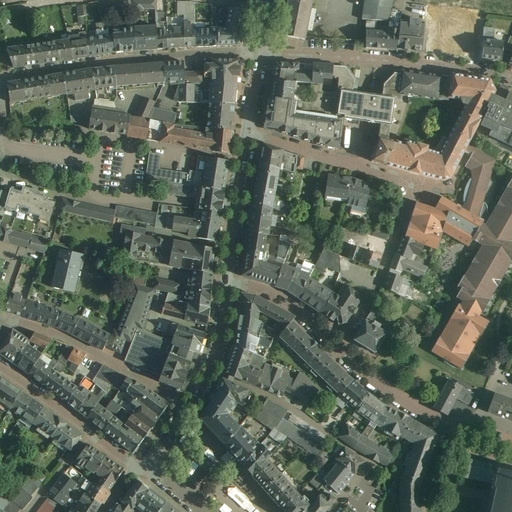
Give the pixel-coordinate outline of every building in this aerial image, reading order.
[(312,0),(288,0),(288,2),(281,36),(305,41),(305,38),(312,0)] [(393,0),(365,0),(362,20),(390,22),(392,10),(393,0)] [(125,3),(110,5),(110,4),(105,5),(104,3),(99,4),(101,15),(106,15),(106,16),(111,15),(111,16),(127,13),(127,12),(132,12),(130,1),(125,2),(125,3)] [(155,1),(131,1),(132,12),(143,12),(143,10),(155,10),(155,1)] [(194,3),(184,3),(184,16),(194,16),(194,3)] [(451,9),(426,6),(425,18),(450,21),(451,9)] [(247,11),(229,9),(225,29),(218,29),(217,47),(240,46),(247,11)] [(467,12),(451,9),(450,21),(466,23),(467,12)] [(420,21),(409,20),(409,25),(400,24),(402,11),(392,10),(390,22),(389,31),(387,50),(388,50),(389,50),(389,47),(395,48),(395,47),(400,47),(401,51),(406,51),(407,48),(408,48),(409,50),(415,50),(415,49),(417,49),(417,51),(421,52),(424,27),(420,26),(420,21)] [(479,13),(470,12),(468,32),(477,33),(477,32),(479,13)] [(156,27),(137,28),(136,22),(133,22),(134,28),(135,51),(157,50),(156,27)] [(160,23),(156,23),(156,27),(157,50),(168,49),(167,32),(167,27),(167,22),(166,22),(160,23)] [(194,28),(190,28),(190,23),(184,23),(184,31),(184,48),(195,47),(194,29),(194,28)] [(384,33),(374,32),(374,27),(368,27),(368,32),(366,32),(366,41),(365,49),(387,50),(389,31),(384,30),(384,33)] [(134,28),(120,29),(121,34),(113,35),(115,53),(135,51),(134,28)] [(103,29),(96,30),(96,31),(97,37),(109,36),(108,31),(103,31),(103,29)] [(180,29),(173,29),(173,32),(167,32),(168,49),(184,48),(184,31),(181,31),(180,29)] [(218,29),(194,29),(195,47),(217,47),(218,29)] [(494,30),(483,29),(482,40),(484,40),(483,43),(481,59),(501,61),(503,42),(492,41),(494,30)] [(109,36),(97,37),(96,31),(86,33),(87,39),(88,58),(115,53),(113,35),(109,36)] [(477,33),(468,32),(468,38),(468,39),(466,58),(481,59),(483,43),(479,42),(479,39),(477,39),(478,32),(477,32),(477,33)] [(86,33),(78,34),(79,37),(68,38),(69,41),(74,60),(88,58),(87,39),(86,33)] [(468,38),(457,37),(455,57),(466,58),(468,39),(468,38)] [(69,41),(6,50),(13,68),(74,60),(69,41)] [(239,61),(219,60),(204,59),(204,72),(204,78),(217,77),(217,80),(214,80),(214,84),(237,84),(239,61)] [(163,64),(165,83),(184,81),(184,73),(183,62),(163,64)] [(163,64),(114,68),(116,87),(165,83),(163,64)] [(299,64),(275,64),(273,81),(295,83),(312,85),(312,76),(298,75),(299,64)] [(333,66),(312,65),(312,76),(312,85),(312,84),(322,86),(323,77),(332,78),(333,67),(333,66)] [(344,68),(333,67),(332,78),(338,79),(337,88),(341,88),(340,92),(351,93),(352,93),(354,81),(344,68)] [(114,68),(92,70),(95,89),(116,87),(114,68)] [(92,70),(63,75),(66,94),(66,95),(74,94),(75,98),(88,95),(88,92),(95,90),(95,89),(92,70)] [(435,76),(401,71),(401,75),(394,74),(384,85),(382,98),(394,100),(401,101),(402,96),(412,97),(413,96),(448,101),(448,99),(451,77),(441,76),(440,80),(435,79),(435,76)] [(184,81),(184,83),(204,83),(204,78),(204,72),(184,73),(184,81)] [(63,75),(8,84),(10,103),(20,101),(19,100),(31,98),(31,100),(47,97),(46,96),(58,94),(58,95),(66,94),(63,75)] [(465,106),(447,141),(442,138),(434,154),(426,151),(427,148),(404,142),(404,145),(395,143),(394,143),(392,150),(386,166),(436,180),(443,181),(450,179),(469,141),(470,141),(480,122),(479,122),(486,109),(488,110),(480,126),(491,131),(488,136),(511,147),(511,93),(509,92),(505,102),(493,96),(495,92),(489,81),(452,75),(451,77),(448,99),(460,100),(462,104),(465,106)] [(382,79),(372,78),(370,96),(379,97),(382,79)] [(295,83),(273,81),(271,99),(309,104),(310,97),(296,95),(296,96),(293,96),(295,83)] [(214,84),(210,84),(210,91),(209,104),(234,105),(237,84),(214,84)] [(271,99),(270,98),(267,119),(270,120),(269,128),(268,127),(268,128),(269,129),(269,128),(279,130),(278,132),(290,134),(290,136),(301,137),(301,139),(313,141),(312,143),(325,145),(324,147),(325,147),(336,149),(337,149),(341,122),(339,122),(340,118),(347,119),(351,93),(340,92),(341,88),(337,88),(336,91),(334,92),(331,93),(321,92),(322,86),(312,84),(312,85),(310,97),(309,104),(271,99)] [(194,85),(178,85),(173,100),(178,103),(194,103),(194,91),(194,85)] [(352,93),(351,93),(347,119),(380,124),(379,130),(389,132),(394,100),(382,98),(379,97),(370,96),(352,93)] [(155,103),(144,98),(135,117),(148,120),(153,109),(155,103)] [(401,101),(394,100),(389,132),(388,141),(393,142),(395,136),(396,136),(398,123),(401,123),(408,102),(401,101)] [(234,105),(209,104),(207,129),(232,132),(234,105)] [(122,110),(92,106),(89,130),(98,131),(98,132),(99,132),(105,133),(106,133),(110,134),(111,134),(117,135),(118,135),(127,136),(130,117),(130,116),(124,115),(125,114),(122,110)] [(176,114),(153,109),(148,120),(150,120),(153,121),(162,123),(173,126),(174,125),(176,114)] [(135,117),(130,117),(127,136),(127,137),(146,141),(150,120),(148,120),(135,117)] [(339,132),(337,149),(336,149),(335,153),(376,159),(378,153),(374,152),(378,139),(379,130),(380,124),(347,119),(341,118),(340,118),(339,122),(341,122),(339,132)] [(162,123),(153,121),(152,126),(156,127),(156,130),(161,132),(162,123)] [(207,129),(205,128),(174,125),(173,126),(162,123),(161,132),(159,143),(230,151),(232,132),(207,129)] [(389,132),(379,130),(378,139),(374,152),(378,153),(376,159),(375,163),(386,166),(392,150),(394,143),(393,142),(388,141),(389,132)] [(283,150),(263,144),(259,163),(279,170),(280,170),(283,150)] [(475,149),(464,167),(465,168),(470,170),(472,181),(466,202),(461,209),(460,209),(461,209),(483,222),(481,224),(485,226),(490,216),(489,215),(488,214),(487,213),(487,211),(487,210),(487,209),(487,208),(487,207),(486,206),(485,204),(483,203),(495,161),(495,160),(484,154),(475,149)] [(297,155),(283,150),(280,170),(284,172),(288,173),(287,180),(294,182),(297,155)] [(160,171),(158,167),(158,162),(160,162),(161,155),(149,153),(144,180),(188,186),(189,174),(166,171),(165,172),(160,171)] [(228,161),(203,157),(198,187),(223,192),(228,161)] [(279,170),(259,163),(254,192),(274,199),(279,170)] [(328,176),(321,175),(319,189),(326,190),(328,176)] [(350,179),(328,175),(328,176),(326,190),(325,198),(338,200),(339,197),(348,198),(350,179)] [(490,216),(485,226),(481,224),(471,240),(472,241),(473,241),(475,242),(475,243),(477,243),(482,246),(464,277),(463,276),(456,290),(459,292),(456,298),(462,302),(481,313),(483,314),(490,300),(511,263),(511,178),(506,188),(507,188),(490,216)] [(372,184),(350,179),(348,198),(347,204),(346,206),(356,209),(356,208),(365,210),(372,184)] [(198,187),(192,186),(188,186),(179,186),(162,183),(160,194),(188,198),(191,197),(192,198),(193,199),(218,202),(222,197),(223,193),(223,192),(198,187)] [(35,191),(23,187),(22,193),(17,207),(29,210),(34,195),(35,191)] [(22,193),(11,189),(9,194),(5,209),(16,212),(17,207),(22,193)] [(9,194),(1,191),(0,193),(0,215),(3,216),(5,209),(9,194)] [(274,199),(254,192),(252,202),(272,209),(289,216),(294,206),(274,199)] [(45,198),(34,195),(29,210),(28,214),(39,217),(44,200),(45,198)] [(434,209),(416,203),(405,237),(417,242),(423,245),(437,250),(442,233),(442,232),(462,244),(468,247),(472,241),(471,240),(481,224),(483,222),(461,209),(460,209),(461,209),(441,197),(441,198),(444,200),(438,210),(434,209)] [(441,198),(434,209),(438,210),(444,200),(441,198)] [(68,201),(62,199),(59,211),(65,213),(68,201)] [(55,203),(44,200),(39,217),(39,220),(49,223),(55,203)] [(80,203),(68,201),(65,213),(77,215),(80,203)] [(272,209),(252,202),(248,232),(267,235),(268,236),(272,209)] [(85,205),(80,203),(77,215),(83,217),(85,205)] [(91,206),(85,205),(83,217),(89,218),(91,206)] [(97,207),(91,206),(89,218),(95,219),(97,207)] [(122,207),(116,206),(115,211),(114,218),(120,219),(122,207)] [(103,209),(97,207),(95,219),(101,221),(103,209)] [(220,213),(196,209),(194,221),(191,238),(198,239),(215,242),(220,213)] [(115,211),(109,210),(107,222),(113,223),(114,218),(115,211)] [(157,214),(151,213),(149,224),(155,226),(156,216),(157,214)] [(168,218),(156,216),(155,226),(155,228),(166,229),(168,218)] [(194,221),(173,218),(172,231),(188,233),(187,237),(191,238),(194,221)] [(145,230),(122,225),(120,233),(127,234),(127,233),(144,237),(145,230)] [(13,231),(1,228),(0,230),(0,241),(9,244),(13,231)] [(19,233),(13,231),(9,244),(15,246),(19,233)] [(389,234),(377,231),(375,237),(387,241),(389,234)] [(267,235),(248,232),(245,250),(264,253),(267,235)] [(19,233),(15,246),(21,247),(25,234),(19,233)] [(214,250),(179,243),(177,242),(144,237),(127,233),(127,234),(124,253),(123,258),(124,259),(137,261),(167,266),(180,268),(180,269),(193,271),(211,274),(214,250)] [(32,236),(25,234),(21,247),(27,249),(32,236)] [(47,240),(32,236),(27,249),(43,254),(47,240)] [(405,237),(402,236),(395,254),(410,260),(414,250),(420,253),(423,245),(417,242),(405,237)] [(286,239),(280,237),(277,259),(285,261),(290,245),(285,243),(286,239)] [(382,256),(357,247),(352,261),(377,269),(382,256)] [(115,250),(107,248),(105,254),(123,258),(124,253),(115,251),(115,250)] [(315,266),(313,269),(323,274),(327,267),(339,274),(340,271),(339,256),(339,255),(324,248),(315,266)] [(83,255),(61,250),(52,288),(73,293),(83,255)] [(264,253),(245,250),(242,273),(246,278),(275,287),(281,270),(263,263),(263,260),(267,261),(268,253),(264,253)] [(352,254),(339,250),(339,255),(339,256),(350,260),(352,254)] [(427,269),(395,254),(390,269),(400,273),(402,269),(422,278),(427,269)] [(302,267),(297,265),(295,270),(286,291),(298,299),(308,278),(313,269),(315,266),(304,262),(302,267)] [(295,270),(283,266),(281,270),(275,287),(286,291),(295,270)] [(211,274),(193,271),(192,273),(192,276),(189,294),(179,293),(179,296),(180,296),(179,302),(188,304),(188,305),(209,308),(213,280),(210,279),(210,277),(211,274)] [(404,279),(388,273),(383,288),(397,294),(401,285),(414,290),(417,284),(404,279)] [(146,279),(134,276),(132,284),(134,284),(144,287),(146,279)] [(181,284),(155,278),(152,290),(155,290),(168,293),(179,296),(179,293),(181,284)] [(332,293),(308,278),(298,299),(322,315),(330,300),(332,293)] [(172,343),(143,331),(146,322),(146,321),(148,312),(149,312),(149,311),(151,302),(152,302),(151,302),(154,293),(154,292),(155,290),(152,290),(144,287),(134,284),(133,286),(133,287),(130,294),(127,303),(126,303),(126,304),(123,312),(123,313),(119,322),(116,331),(113,330),(113,331),(112,331),(112,332),(110,336),(121,341),(122,340),(125,341),(125,342),(126,342),(131,344),(124,362),(133,365),(133,366),(161,377),(158,383),(180,391),(188,372),(187,371),(190,363),(195,365),(198,355),(199,355),(199,354),(172,345),(172,343)] [(362,297),(345,286),(338,297),(332,293),(330,300),(322,315),(323,313),(327,316),(326,317),(333,322),(334,320),(337,323),(346,321),(350,315),(351,316),(356,309),(354,308),(362,297)] [(209,308),(188,305),(188,304),(179,302),(180,296),(179,296),(168,293),(164,305),(165,305),(163,309),(163,310),(162,314),(161,314),(161,315),(207,327),(209,309),(209,308)] [(255,296),(241,294),(239,314),(258,321),(259,312),(261,313),(287,327),(292,321),(294,318),(288,313),(255,296)] [(22,297),(15,295),(14,297),(10,296),(4,312),(21,318),(27,302),(21,300),(22,297)] [(412,302),(401,296),(395,308),(406,313),(412,302)] [(448,304),(441,298),(437,305),(444,310),(448,304)] [(60,312),(27,302),(21,318),(54,328),(59,312),(60,312)] [(481,313),(462,302),(460,306),(458,305),(450,319),(450,320),(440,338),(439,338),(431,352),(461,370),(470,355),(469,355),(480,337),(489,323),(479,317),(481,313)] [(79,320),(59,312),(54,328),(71,335),(79,320)] [(396,327),(371,312),(353,341),(375,354),(386,335),(390,337),(396,327)] [(258,321),(239,314),(236,332),(258,340),(260,337),(255,336),(260,322),(258,321)] [(106,334),(79,320),(71,335),(99,349),(102,351),(105,347),(104,347),(110,336),(106,334)] [(166,325),(160,320),(157,331),(162,333),(166,325)] [(312,342),(292,321),(287,327),(279,337),(324,381),(338,367),(317,346),(318,346),(313,341),(312,342)] [(205,334),(175,324),(172,326),(168,335),(174,337),(202,346),(205,334)] [(29,341),(12,330),(0,350),(0,355),(13,364),(26,346),(27,345),(29,342),(29,341)] [(258,340),(236,332),(234,346),(253,354),(257,345),(258,340)] [(52,340),(34,333),(29,341),(29,342),(46,349),(52,340)] [(110,336),(104,347),(105,347),(116,353),(117,353),(121,341),(110,336)] [(202,346),(174,337),(172,343),(172,345),(199,354),(202,346)] [(271,342),(260,337),(258,340),(257,345),(268,349),(271,342)] [(41,355),(27,345),(26,346),(13,364),(28,375),(38,360),(41,355)] [(253,354),(234,346),(224,375),(233,378),(255,387),(281,397),(288,379),(286,374),(260,364),(263,358),(253,354)] [(66,348),(57,362),(57,363),(64,367),(67,360),(73,351),(66,348)] [(48,367),(38,360),(28,375),(42,385),(52,370),(54,368),(57,363),(57,362),(52,360),(48,367)] [(64,367),(57,363),(54,368),(61,374),(65,368),(64,367)] [(79,367),(73,363),(68,371),(74,374),(79,367)] [(118,376),(102,367),(92,382),(105,393),(111,386),(118,376)] [(338,367),(324,381),(339,395),(353,381),(338,367)] [(77,389),(52,370),(42,385),(67,403),(77,389)] [(304,375),(300,373),(294,383),(316,395),(319,390),(304,375)] [(233,381),(233,378),(224,375),(223,377),(222,380),(231,384),(233,381)] [(118,376),(111,386),(119,391),(120,389),(126,380),(118,376)] [(21,392),(0,377),(0,408),(7,414),(10,410),(21,392)] [(132,381),(127,378),(126,380),(120,389),(126,393),(132,381)] [(231,384),(222,380),(218,392),(235,403),(242,407),(248,391),(231,384)] [(448,380),(433,409),(447,417),(456,399),(462,388),(463,387),(448,380)] [(161,399),(150,391),(132,381),(126,393),(159,418),(169,405),(161,399)] [(353,381),(339,395),(334,403),(342,410),(345,406),(354,413),(355,411),(368,394),(353,381)] [(316,395),(294,383),(289,393),(310,404),(316,395)] [(80,385),(77,389),(67,403),(67,404),(76,411),(76,410),(76,411),(77,411),(89,393),(80,385)] [(105,393),(103,396),(112,402),(119,391),(111,386),(105,393)] [(462,388),(456,399),(468,405),(474,394),(462,388)] [(126,393),(120,389),(119,391),(112,402),(121,408),(132,416),(150,430),(159,418),(126,393)] [(21,392),(10,410),(21,417),(33,400),(21,392)] [(235,403),(218,392),(200,420),(225,446),(239,428),(227,415),(235,403)] [(89,393),(77,411),(87,419),(96,404),(100,400),(89,393)] [(387,407),(368,394),(355,411),(354,413),(352,416),(358,421),(362,416),(371,422),(369,425),(374,429),(376,426),(387,407)] [(511,400),(494,394),(487,412),(511,421),(511,400)] [(44,408),(33,400),(21,417),(32,425),(32,424),(44,408)] [(288,411),(267,401),(263,406),(258,416),(251,412),(249,415),(272,430),(274,428),(276,429),(282,419),(288,411)] [(112,402),(105,410),(96,404),(87,419),(103,432),(114,417),(121,408),(112,402)] [(263,406),(257,402),(251,412),(258,416),(263,406)] [(401,415),(387,407),(376,426),(399,438),(399,437),(409,419),(407,418),(407,417),(401,414),(401,415)] [(73,429),(44,408),(32,424),(39,428),(37,431),(47,438),(49,436),(55,440),(52,443),(59,448),(61,445),(73,429)] [(132,416),(124,426),(129,429),(144,440),(150,430),(132,416)] [(144,440),(129,429),(126,432),(120,427),(123,424),(114,417),(103,432),(133,454),(144,440)] [(288,423),(282,419),(276,429),(281,433),(288,423)] [(438,435),(409,419),(399,437),(414,444),(403,475),(402,477),(422,482),(422,480),(438,435)] [(288,423),(281,433),(286,436),(293,426),(288,423)] [(392,453),(367,439),(373,431),(367,427),(361,436),(346,424),(338,436),(368,457),(378,463),(387,467),(392,453)] [(293,426),(286,436),(291,440),(298,430),(293,426)] [(259,447),(240,427),(239,428),(225,446),(243,466),(259,447)] [(82,435),(73,429),(61,445),(71,452),(82,435)] [(298,430),(291,440),(296,443),(303,433),(298,430)] [(320,445),(303,433),(296,443),(313,455),(320,445)] [(259,447),(243,466),(252,477),(267,460),(271,455),(277,449),(271,443),(265,449),(261,445),(259,447)] [(97,451),(88,445),(74,463),(83,470),(84,468),(97,451)] [(320,445),(313,455),(311,457),(317,461),(323,451),(325,448),(320,445)] [(364,462),(344,448),(335,459),(339,462),(355,475),(364,462)] [(106,458),(97,451),(84,468),(94,474),(95,472),(106,458)] [(323,451),(317,461),(323,466),(331,458),(323,451)] [(124,470),(106,458),(95,472),(102,476),(96,484),(109,492),(115,483),(124,470)] [(492,464),(465,459),(462,474),(488,480),(488,483),(494,484),(496,477),(489,475),(492,464)] [(280,474),(267,460),(252,477),(265,491),(269,486),(280,474)] [(339,462),(324,481),(326,482),(325,483),(339,495),(355,475),(339,462)] [(511,511),(511,474),(497,471),(496,477),(494,484),(493,488),(495,489),(490,511),(511,511)] [(297,495),(280,474),(265,491),(282,510),(297,495)] [(324,481),(316,474),(309,483),(318,491),(325,483),(326,482),(324,481)] [(76,484),(64,475),(56,485),(63,491),(69,495),(69,494),(76,485),(76,484)] [(33,476),(27,482),(22,489),(31,497),(42,484),(33,476)] [(422,482),(402,477),(400,485),(400,495),(401,495),(401,507),(400,507),(400,511),(420,511),(420,488),(422,482)] [(87,479),(81,488),(87,491),(93,482),(87,479)] [(137,481),(125,496),(121,502),(132,510),(133,510),(135,507),(148,489),(137,481)] [(96,484),(93,482),(87,491),(85,494),(90,498),(101,505),(109,492),(96,484)] [(56,485),(47,495),(49,497),(55,501),(63,491),(56,485)] [(81,488),(76,485),(69,494),(77,498),(75,500),(85,507),(90,498),(85,494),(87,491),(81,488)] [(31,497),(22,489),(17,495),(28,504),(33,499),(31,497)] [(159,511),(166,503),(148,489),(135,507),(141,511),(159,511)] [(69,495),(63,491),(55,501),(58,503),(62,507),(71,496),(69,495)] [(312,505),(310,507),(309,507),(304,511),(324,511),(335,499),(324,491),(312,505)] [(17,495),(12,502),(20,508),(23,510),(28,504),(17,495)] [(304,496),(301,499),(297,495),(282,510),(283,511),(304,511),(309,507),(310,507),(312,505),(310,503),(313,500),(312,499),(310,497),(307,500),(304,496)] [(0,496),(0,511),(2,511),(9,502),(0,496)] [(55,501),(49,497),(46,501),(54,508),(58,503),(55,501)] [(90,498),(85,507),(81,511),(95,511),(101,505),(90,498)] [(17,511),(20,508),(11,501),(7,506),(15,511),(17,511)] [(46,501),(37,511),(51,511),(54,508),(46,501)] [(132,510),(121,502),(114,511),(134,511),(133,510),(132,510)] [(178,511),(166,503),(159,511),(178,511)]
